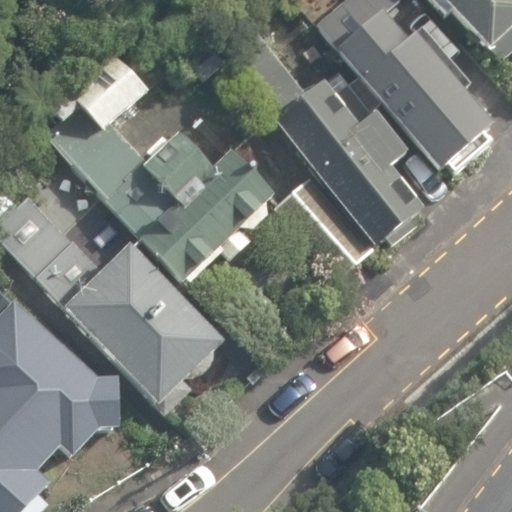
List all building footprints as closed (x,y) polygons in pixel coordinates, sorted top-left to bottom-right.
[(337,54),(335,56),(438,177),(448,168),(455,176),(492,146),(484,137),(493,129),(464,95),(469,91),(420,34),(408,44),(384,18),(402,3),(399,0),(346,0),(314,27),(337,54)] [(511,0),(422,0),(438,16),(445,10),(500,68),(511,56),(511,0)] [(279,120),(273,125),(375,252),(424,213),(390,170),(408,157),(374,116),(357,129),(323,85),(308,98),(276,58),(247,81),(279,120)] [(273,198),(232,154),(212,172),(207,167),(210,165),(193,146),(191,148),(179,135),(168,145),(162,138),(144,155),(150,162),(147,165),(111,126),(145,95),(115,62),(96,79),(85,67),(44,105),(62,125),(48,137),(110,204),(108,206),(182,285),(187,281),(191,284),(220,256),(229,265),(249,245),(239,234),(241,232),(252,234),(267,219),(265,205),(273,198)] [(373,256),(309,181),(274,212),(338,286),(373,256)] [(225,349),(127,250),(103,274),(29,199),(18,210),(2,193),(0,195),(0,246),(64,313),(62,315),(156,415),(225,349)] [(0,511),(48,511),(38,504),(49,493),(35,482),(57,458),(71,469),(96,440),(117,439),(116,387),(93,389),(11,311),(8,313),(0,305),(0,511)]
